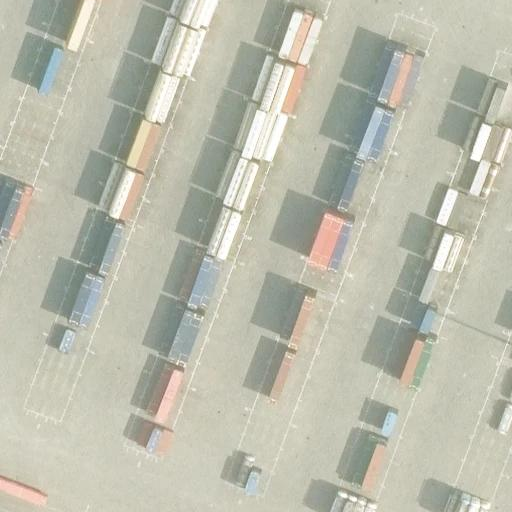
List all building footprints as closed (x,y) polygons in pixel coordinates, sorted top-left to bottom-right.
[(341,173),(325,220),(350,228),(350,227),(360,230),(375,184),(341,173)] [(0,219),(0,234),(15,240),(33,191),(13,184),(0,219)] [(316,231),(308,278),(337,283),(345,236),(316,231)] [(162,386),(181,390),(192,342),(173,337),(162,386)] [(364,511),(370,496),(371,424),(363,424),(331,511),(364,511)]
